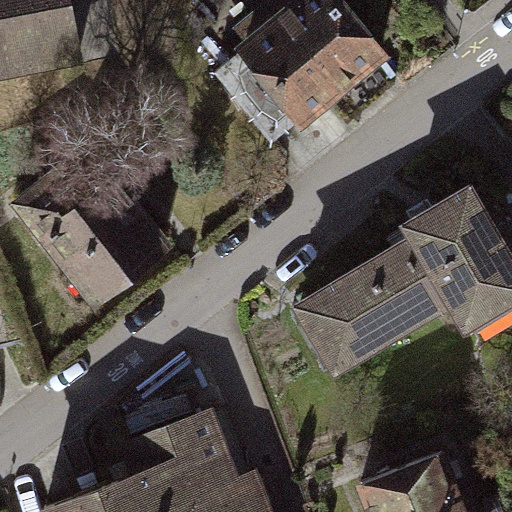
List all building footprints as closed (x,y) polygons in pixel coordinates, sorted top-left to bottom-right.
[(70,0),(0,0),(0,80),(82,66),(70,0)] [(339,0),(308,0),(225,58),(286,145),(390,73),(339,0)] [(88,154),(10,208),(83,308),(162,253),(88,154)] [(511,272),(453,194),(292,313),(337,374),(423,310),(454,351),(511,307),(511,272)] [(170,511),(271,511),(256,475),(236,482),(215,411),(158,434),(171,461),(153,476),(170,511)] [(476,511),(453,447),(361,480),(372,511),(476,511)] [(142,458),(32,511),(170,511),(153,476),(142,458)]
